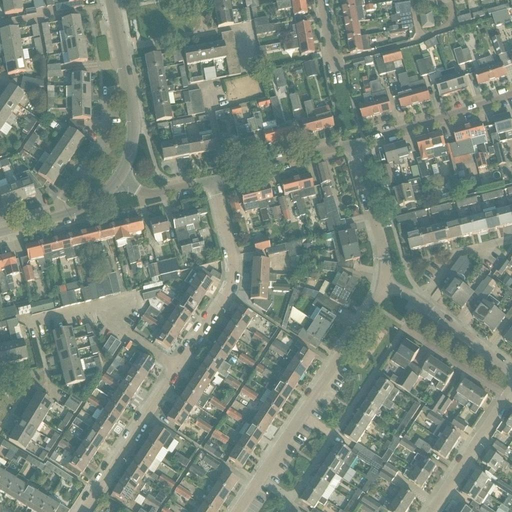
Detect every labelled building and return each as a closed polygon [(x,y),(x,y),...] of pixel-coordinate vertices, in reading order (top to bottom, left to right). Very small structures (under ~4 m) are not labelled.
[(35,0),(37,10),(44,8),(42,0),(35,0)] [(85,0),(67,0),(68,4),(69,10),(84,7),(83,1),(86,1),(85,0)] [(231,13),(230,12),(228,0),(225,0),(213,3),(216,15),(231,13)] [(257,0),(249,0),(250,4),(251,6),(251,9),(255,8),(259,8),(257,0)] [(294,17),(307,14),(304,0),(302,0),(291,2),(276,5),(277,11),(292,8),(294,17)] [(354,10),(361,8),(362,7),(365,7),(363,0),(340,0),(343,12),(354,10)] [(22,12),(20,1),(2,5),(4,16),(22,12)] [(403,15),(411,14),(409,3),(401,5),(403,15)] [(345,26),(358,23),(365,22),(362,7),(361,8),(354,10),(343,12),(345,26)] [(245,23),(250,22),(248,9),(242,11),(245,23)] [(231,18),(237,17),(236,11),(230,12),(231,13),(216,15),(218,28),(217,28),(233,26),(231,18)] [(507,11),(492,15),(495,27),(511,23),(507,11)] [(434,27),(432,14),(420,16),(422,29),(434,27)] [(412,15),(397,18),(398,25),(413,22),(412,15)] [(459,24),(468,21),(471,20),(469,15),(467,16),(457,19),(459,24)] [(61,22),(63,31),(63,33),(81,29),(79,18),(61,22)] [(273,24),(268,25),(267,18),(253,20),(255,28),(273,25),(273,24)] [(361,38),(358,23),(345,26),(348,40),(361,38)] [(49,35),(49,34),(47,24),(41,25),(43,35),(43,36),(49,35)] [(298,41),(311,39),(308,24),(302,25),(301,25),(302,25),(295,26),(298,41)] [(256,36),(274,33),(273,25),(255,28),(256,36)] [(33,38),(39,37),(37,26),(31,27),(33,38)] [(65,43),(83,40),(81,29),(63,33),(65,43)] [(0,36),(1,44),(19,41),(17,30),(0,32),(0,36)] [(469,34),(475,55),(485,53),(479,31),(469,34)] [(232,32),(221,34),(222,41),(234,38),(232,32)] [(361,38),(348,40),(350,55),(363,52),(371,51),(369,36),(361,38)] [(498,57),(505,54),(499,37),(492,40),(498,57)] [(222,44),(223,47),(235,44),(234,38),(222,41),(222,44)] [(301,56),(304,55),(314,54),(311,39),(298,41),(282,44),(283,52),(299,49),(301,56)] [(83,40),(65,43),(67,54),(85,51),(83,40)] [(3,55),(21,51),(19,41),(1,44),(3,55)] [(437,43),(429,45),(432,54),(439,52),(437,43)] [(222,44),(210,46),(212,61),(225,58),(224,53),(223,47),(222,44)] [(236,51),(235,44),(223,47),(224,53),(236,51)] [(200,63),(212,61),(210,46),(197,49),(200,63)] [(187,65),(200,63),(197,49),(184,51),(186,65),(187,65)] [(465,64),(462,53),(461,49),(453,51),(458,66),(465,64)] [(393,62),(402,60),(400,50),(382,55),(383,59),(382,59),(387,75),(387,74),(395,72),(393,62)] [(5,65),(23,62),(21,51),(3,55),(5,65)] [(63,66),(69,65),(77,63),(87,62),(85,51),(67,54),(62,55),(63,66)] [(224,53),(225,58),(225,59),(237,57),(236,51),(224,53)] [(465,64),(472,62),(468,51),(462,53),(465,64)] [(160,55),(144,58),(144,59),(145,59),(147,71),(162,69),(160,55)] [(225,59),(226,65),(238,63),(237,57),(225,59)] [(485,60),(492,82),(507,77),(504,68),(502,64),(495,66),(492,57),(485,60)] [(371,58),(364,59),(366,66),(373,64),(371,58)] [(435,73),(431,58),(423,60),(428,75),(435,73)] [(387,75),(382,59),(376,61),(380,76),(387,75)] [(355,69),(365,66),(363,60),(353,63),(355,69)] [(428,75),(423,60),(416,62),(421,77),(428,75)] [(478,87),(492,82),(485,60),(478,62),(481,71),(474,74),(475,77),(478,87)] [(7,76),(25,73),(23,62),(5,65),(7,76)] [(313,62),(303,64),(307,78),(316,76),(313,62)] [(214,68),(203,70),(204,77),(205,81),(205,82),(216,80),(216,79),(214,68)] [(149,84),(164,81),(162,69),(147,71),(149,84)] [(228,77),(240,75),(239,69),(227,71),(228,77)] [(447,71),(454,94),(469,90),(463,72),(456,74),(454,69),(447,71)] [(281,70),(272,72),(277,90),(285,88),(281,70)] [(439,98),(440,98),(440,99),(454,94),(447,71),(440,74),(442,79),(434,81),(439,98)] [(398,76),(403,95),(398,97),(400,104),(401,110),(415,106),(412,93),(409,86),(409,84),(407,76),(406,74),(398,76)] [(72,88),(89,88),(89,76),(79,77),(71,77),(72,88)] [(362,78),(363,82),(366,95),(363,96),(365,105),(359,107),(361,113),(360,113),(360,114),(361,114),(363,120),(377,116),(373,103),(371,96),(372,95),(369,87),(368,81),(367,81),(366,77),(362,78)] [(35,87),(36,81),(23,78),(21,84),(35,87)] [(164,81),(149,84),(151,97),(166,94),(173,93),(172,87),(165,88),(164,81)] [(412,93),(415,106),(430,102),(428,92),(425,81),(409,86),(412,93)] [(34,91),(35,87),(21,84),(20,90),(33,93),(34,91)] [(18,106),(24,97),(9,87),(3,96),(18,106)] [(58,94),(54,94),(54,91),(53,87),(47,87),(47,91),(47,99),(54,99),(54,98),(58,98),(58,94)] [(65,99),(90,99),(90,95),(92,95),(92,88),(89,88),(72,88),(65,88),(65,99)] [(190,104),(202,102),(200,91),(188,93),(190,103),(190,104)] [(389,103),(388,99),(386,92),(372,95),(371,96),(373,103),(377,116),(392,112),(389,103)] [(151,97),(154,110),(168,107),(166,94),(151,97)] [(289,97),(291,104),(293,112),(300,110),(295,95),(289,97)] [(0,107),(11,115),(18,106),(3,96),(0,99),(0,107)] [(291,125),(284,127),(277,98),(270,100),(277,129),(280,142),(294,138),(293,132),(294,132),(293,131),(291,125)] [(65,110),(72,110),(90,109),(90,99),(65,99),(65,110)] [(259,108),(264,107),(264,109),(269,108),(268,106),(270,105),(268,100),(257,103),(259,108)] [(191,110),(203,108),(202,102),(190,104),(191,110)] [(313,109),(311,102),(304,103),(308,120),(301,122),(304,135),(319,132),(313,112),(313,109)] [(0,120),(5,124),(11,115),(0,107),(0,120)] [(168,107),(154,110),(156,122),(156,123),(171,120),(171,119),(168,107)] [(192,116),(204,114),(203,108),(191,110),(192,116)] [(241,114),(241,113),(239,108),(231,110),(232,117),(241,114)] [(320,110),(313,112),(319,132),(333,128),(328,108),(320,110)] [(68,125),(83,130),(84,130),(83,121),(90,121),(90,109),(72,110),(72,120),(70,121),(68,125)] [(220,112),(214,114),(216,121),(227,118),(232,117),(231,110),(230,110),(229,110),(220,112)] [(280,142),(277,129),(276,129),(274,122),(262,125),(259,114),(253,115),(254,120),(257,131),(263,130),(263,132),(262,133),(265,146),(280,142)] [(498,136),(491,138),(493,145),(507,142),(505,135),(511,132),(511,126),(509,116),(494,121),(498,136)] [(32,129),(37,122),(31,119),(27,126),(32,129)] [(254,119),(246,121),(247,126),(250,134),(250,133),(257,132),(257,131),(254,120),(254,119)] [(41,135),(45,128),(40,124),(35,131),(41,135)] [(477,147),(487,144),(482,124),(467,128),(473,148),(474,155),(475,157),(479,169),(487,167),(484,155),(479,156),(477,147)] [(83,130),(68,125),(67,129),(68,130),(62,139),(77,149),(83,140),(78,137),(83,130)] [(27,136),(32,129),(27,126),(22,133),(27,136)] [(256,148),(253,139),(252,135),(251,136),(250,133),(250,134),(246,135),(244,127),(235,129),(236,129),(235,130),(238,139),(241,152),(256,148)] [(474,155),(473,148),(467,128),(453,131),(457,146),(451,148),(454,160),(474,155)] [(450,146),(445,147),(442,134),(429,138),(435,159),(441,158),(443,163),(454,161),(454,160),(451,148),(450,146)] [(38,139),(32,135),(28,142),(33,146),(38,139)] [(189,159),(188,157),(190,157),(187,141),(186,141),(185,135),(173,137),(174,144),(177,159),(183,158),(183,160),(189,159)] [(215,152),(212,137),(202,139),(199,139),(203,155),(215,152)] [(421,159),(416,160),(422,180),(429,177),(426,166),(429,165),(428,161),(435,159),(429,138),(417,141),(419,151),(421,159)] [(56,148),(71,158),(77,149),(62,139),(56,148)] [(187,141),(190,157),(203,155),(199,139),(187,141)] [(227,156),(241,152),(238,139),(233,140),(223,143),(227,156)] [(28,153),(33,146),(28,142),(23,149),(28,153)] [(163,162),(177,159),(174,144),(160,146),(163,162)] [(395,147),(400,166),(404,164),(403,160),(404,160),(410,159),(408,154),(405,144),(395,147)] [(501,146),(494,147),(496,154),(499,166),(506,164),(501,146)] [(400,166),(395,147),(383,150),(388,165),(394,163),(396,167),(400,166)] [(65,168),(71,158),(56,148),(50,157),(65,168)] [(65,168),(50,157),(44,166),(59,177),(65,168)] [(9,166),(7,160),(0,162),(0,165),(1,169),(9,166)] [(36,174),(32,176),(42,189),(47,182),(52,186),(59,177),(44,166),(38,175),(36,174)] [(322,191),(325,200),(322,200),(323,204),(326,216),(329,215),(336,213),(332,197),(331,198),(328,189),(332,188),(330,183),(331,183),(326,166),(316,169),(322,191)] [(382,168),(387,187),(395,185),(390,166),(382,168)] [(411,169),(415,181),(420,179),(417,167),(411,169)] [(18,184),(24,201),(35,198),(33,192),(42,189),(32,176),(28,179),(29,181),(18,184)] [(309,176),(295,180),(298,193),(300,200),(315,196),(311,183),(312,183),(312,182),(311,182),(309,176)] [(408,212),(416,209),(413,195),(424,192),(421,179),(403,184),(404,190),(396,192),(400,207),(403,206),(404,207),(405,206),(406,206),(408,212)] [(281,190),(282,190),(284,197),(290,195),(293,204),(295,203),(299,217),(304,215),(303,209),(300,201),(300,200),(298,193),(295,180),(280,183),(282,189),(281,189),(281,190)] [(481,188),(477,183),(472,186),(475,191),(481,188)] [(18,184),(8,188),(14,205),(24,201),(18,184)] [(269,186),(254,190),(259,210),(259,211),(267,209),(266,208),(274,206),(269,186)] [(459,187),(451,189),(453,198),(461,196),(459,187)] [(0,199),(3,209),(14,205),(8,188),(0,190),(0,199)] [(254,190),(240,194),(243,207),(245,213),(259,210),(254,190)] [(492,194),(493,200),(503,197),(502,192),(492,194)] [(493,200),(492,194),(482,197),(483,202),(493,200)] [(281,213),(288,211),(285,198),(278,200),(281,213)] [(468,206),(477,204),(476,198),(466,201),(468,206)] [(458,209),(468,206),(466,201),(456,203),(458,209)] [(232,214),(239,212),(237,204),(230,206),(232,214)] [(327,220),(326,216),(323,204),(316,206),(320,222),(327,220)] [(441,207),(442,213),(452,210),(451,204),(441,207)] [(442,213),(441,207),(431,210),(432,215),(442,213)] [(192,254),(194,254),(204,251),(201,240),(197,241),(194,231),(200,230),(197,216),(207,214),(206,209),(196,212),(182,215),(187,233),(189,243),(192,254)] [(278,209),(271,210),(274,222),(281,220),(278,209)] [(500,229),(511,225),(511,220),(509,210),(496,213),(500,229)] [(416,219),(427,217),(425,211),(415,213),(416,219)] [(329,215),(334,231),(345,228),(344,221),(340,222),(337,213),(336,213),(329,215)] [(416,219),(415,213),(396,218),(398,224),(410,221),(414,234),(407,236),(411,252),(424,248),(420,233),(416,219)] [(488,232),(500,229),(496,213),(484,216),(488,232)] [(182,256),(192,254),(189,243),(187,233),(182,215),(171,218),(174,227),(176,236),(178,246),(179,246),(182,256)] [(475,235),(488,232),(484,216),(471,219),(475,235)] [(128,235),(143,232),(140,219),(125,222),(128,235)] [(165,219),(150,223),(152,232),(153,237),(161,235),(163,242),(163,244),(170,242),(167,229),(165,219)] [(462,238),(475,235),(471,219),(458,223),(462,238)] [(125,222),(111,226),(114,239),(115,243),(117,248),(125,246),(130,266),(131,265),(133,271),(137,270),(137,268),(136,268),(135,263),(135,261),(130,244),(129,239),(128,235),(125,222)] [(450,242),(462,238),(458,223),(446,226),(450,242)] [(100,242),(114,239),(111,226),(97,229),(100,242)] [(437,245),(450,242),(446,226),(433,229),(437,245)] [(347,234),(345,228),(334,231),(333,231),(334,233),(325,236),(326,241),(332,240),(334,251),(333,251),(334,252),(355,246),(358,246),(355,237),(354,238),(352,233),(347,234)] [(86,246),(100,242),(97,229),(83,233),(86,246)] [(424,248),(437,245),(433,229),(420,233),(424,248)] [(71,249),(74,259),(78,258),(77,254),(87,252),(86,246),(83,233),(68,236),(71,249)] [(68,236),(54,240),(58,259),(66,257),(67,261),(68,260),(74,259),(71,249),(68,236)] [(255,252),(270,249),(267,238),(252,242),(255,252)] [(44,263),(45,266),(52,265),(51,261),(58,259),(54,240),(40,243),(43,256),(44,263)] [(267,251),(268,257),(287,253),(288,259),(290,259),(291,263),(298,264),(302,241),(286,245),(286,246),(267,251)] [(306,242),(302,246),(306,250),(310,246),(306,242)] [(44,263),(43,256),(40,243),(25,247),(29,263),(37,261),(38,267),(40,267),(41,274),(47,273),(45,266),(44,263)] [(135,261),(140,260),(136,243),(130,244),(135,261)] [(358,254),(360,254),(358,246),(355,246),(334,252),(337,264),(323,262),(322,267),(352,271),(353,264),(353,261),(359,259),(358,254)] [(112,269),(107,250),(101,251),(103,258),(102,258),(106,271),(112,269)] [(13,255),(0,259),(7,286),(11,285),(12,284),(13,284),(11,277),(18,275),(17,269),(15,265),(13,255)] [(461,258),(449,274),(454,278),(466,262),(461,258)] [(176,272),(179,272),(176,259),(156,264),(159,277),(168,275),(176,273),(176,272)] [(511,261),(510,264),(505,260),(496,272),(501,276),(509,266),(511,268),(511,261)] [(268,276),(268,275),(269,262),(252,261),(251,275),(268,276)] [(156,264),(147,266),(150,279),(151,279),(152,284),(141,286),(142,291),(162,287),(161,283),(161,282),(159,283),(157,278),(159,277),(156,264)] [(322,271),(335,273),(342,277),(336,289),(350,297),(355,289),(353,288),(356,283),(350,280),(351,278),(352,271),(322,267),(322,271)] [(34,280),(33,277),(32,271),(31,268),(22,270),(26,283),(34,280)] [(212,277),(202,271),(191,288),(204,297),(212,285),(208,283),(212,277)] [(115,274),(107,276),(112,296),(120,294),(115,274)] [(161,283),(170,281),(168,275),(159,277),(161,282),(161,283)] [(268,276),(251,275),(250,288),(267,289),(268,283),(275,284),(276,276),(268,275),(268,276)] [(487,277),(483,283),(483,282),(474,293),(480,297),(488,286),(492,281),(487,277)] [(508,288),(511,283),(511,280),(508,278),(503,284),(508,288)] [(453,302),(463,287),(466,283),(460,279),(457,283),(453,280),(442,294),(453,302)] [(294,280),(293,290),(301,294),(303,290),(296,287),(297,284),(298,284),(299,281),(294,280)] [(98,299),(105,298),(101,282),(94,284),(98,299)] [(350,297),(336,289),(329,285),(323,296),(319,294),(315,300),(320,303),(332,311),(336,304),(342,308),(345,303),(347,304),(350,297)] [(499,304),(489,296),(494,290),(488,286),(480,297),(486,302),(474,318),(484,325),(494,311),(499,304)] [(463,309),(468,302),(473,295),(463,287),(453,302),(463,309)] [(81,290),(82,294),(84,303),(91,302),(91,301),(89,292),(88,288),(81,290)] [(184,298),(197,307),(204,297),(191,288),(184,298)] [(267,302),(267,289),(250,288),(250,301),(253,301),(253,305),(266,313),(271,305),(267,302)] [(291,308),(301,294),(293,290),(287,306),(291,309),(291,308)] [(161,291),(160,291),(142,295),(144,302),(148,301),(155,299),(162,303),(165,298),(159,294),(161,291)] [(74,292),(67,294),(70,307),(77,305),(74,292)] [(63,308),(70,307),(67,294),(60,295),(63,308)] [(169,308),(170,305),(172,302),(165,298),(162,303),(155,299),(148,301),(150,307),(149,307),(158,313),(158,312),(163,304),(169,308)] [(176,309),(190,318),(197,307),(184,298),(180,304),(173,299),(172,302),(170,305),(176,309)] [(51,300),(42,302),(43,308),(44,312),(54,310),(53,305),(51,300)] [(309,320),(314,324),(328,333),(333,325),(331,324),(334,320),(329,317),(332,311),(320,303),(315,300),(311,306),(316,309),(309,320)] [(28,303),(16,306),(18,312),(19,316),(30,313),(28,303)] [(287,306),(281,327),(285,329),(288,318),(304,329),(302,331),(298,338),(301,340),(309,345),(313,340),(319,343),(321,339),(323,340),(328,333),(314,324),(309,320),(291,308),(291,309),(287,306)] [(141,321),(145,324),(147,325),(151,320),(148,318),(151,314),(156,318),(160,313),(158,312),(158,313),(149,307),(141,321)] [(3,319),(9,318),(7,308),(1,310),(3,319)] [(169,320),(183,329),(190,318),(176,309),(169,320)] [(253,319),(247,316),(239,310),(231,321),(245,331),(253,319)] [(505,319),(494,311),(484,325),(494,333),(499,326),(505,319)] [(17,320),(7,322),(6,322),(7,327),(8,327),(8,330),(12,344),(11,344),(16,363),(27,360),(22,342),(17,343),(14,329),(16,328),(18,325),(17,320)] [(151,320),(147,325),(154,329),(158,324),(151,320)] [(162,331),(176,340),(183,329),(169,320),(162,331)] [(231,321),(224,332),(238,341),(245,331),(231,321)] [(52,334),(55,345),(64,343),(73,340),(71,330),(52,334)] [(168,351),(176,340),(162,331),(155,342),(168,351)] [(231,352),(238,341),(224,332),(217,343),(231,352)] [(259,343),(263,338),(256,334),(253,339),(259,343)] [(107,354),(116,341),(110,337),(102,350),(107,354)] [(266,348),(269,342),(263,338),(259,343),(262,345),(256,353),(260,356),(265,347),(266,348)] [(57,355),(76,351),(73,340),(64,343),(55,345),(57,355)] [(112,357),(121,344),(116,341),(107,354),(112,357)] [(122,348),(128,352),(132,345),(127,341),(122,348)] [(275,341),(273,344),(269,350),(276,354),(280,348),(286,352),(288,349),(275,341)] [(288,354),(287,353),(285,356),(293,361),(293,362),(307,370),(314,359),(304,353),(307,349),(299,343),(297,342),(294,347),(300,351),(297,356),(290,351),(288,354)] [(217,343),(210,354),(224,363),(231,352),(217,343)] [(396,355),(391,362),(405,371),(406,372),(406,371),(411,364),(414,360),(419,352),(406,343),(398,356),(396,355)] [(16,363),(11,344),(1,347),(6,365),(16,363)] [(280,348),(276,354),(283,359),(285,355),(285,356),(287,353),(286,352),(280,348)] [(60,366),(79,362),(76,351),(57,355),(60,366)] [(154,365),(140,356),(135,353),(129,364),(133,367),(133,368),(147,377),(154,365)] [(210,354),(203,365),(217,374),(225,379),(223,382),(230,387),(233,381),(227,377),(228,375),(224,372),(221,368),(224,363),(210,354)] [(244,365),(248,359),(241,354),(239,358),(236,356),(235,357),(238,359),(237,360),(244,365)] [(248,359),(244,365),(251,369),(255,363),(251,361),(248,359)] [(423,372),(419,377),(425,380),(428,375),(434,380),(442,367),(431,359),(425,368),(423,372)] [(81,369),(79,362),(60,366),(63,376),(81,372),(81,369)] [(293,362),(286,373),(299,381),(307,370),(293,362)] [(209,385),(217,374),(203,365),(195,376),(209,385)] [(262,376),(265,371),(258,366),(255,372),(262,376)] [(445,387),(448,383),(454,374),(442,367),(434,380),(440,383),(436,389),(441,392),(445,387)] [(140,387),(147,377),(133,368),(126,378),(128,380),(140,387)] [(244,368),(241,373),(246,377),(249,371),(244,368)] [(268,381),(272,375),(265,371),(262,376),(268,381)] [(402,389),(412,375),(406,371),(406,372),(405,371),(396,385),(402,389)] [(65,387),(84,383),(81,372),(63,376),(65,387)] [(286,373),(279,383),(279,384),(292,392),(299,381),(286,373)] [(408,394),(418,379),(412,375),(402,389),(408,394)] [(107,386),(111,380),(104,376),(101,381),(107,386)] [(195,376),(188,386),(202,396),(203,395),(209,385),(195,376)] [(128,380),(126,378),(123,383),(120,381),(117,384),(118,385),(116,387),(119,389),(132,399),(140,387),(128,380)] [(111,380),(107,386),(114,390),(116,387),(118,385),(117,384),(111,380)] [(267,391),(272,394),(285,403),(292,392),(279,384),(279,383),(274,380),(267,391)] [(393,388),(381,380),(373,392),(391,404),(399,392),(393,388)] [(233,381),(230,387),(237,391),(241,386),(233,381)] [(462,398),(468,402),(476,389),(465,382),(460,390),(453,400),(458,404),(462,398)] [(188,386),(181,398),(195,407),(195,406),(201,410),(209,399),(203,395),(202,396),(188,386)] [(248,398),(251,392),(245,388),(241,393),(248,398)] [(125,409),(132,399),(119,389),(111,400),(125,409)] [(474,406),(470,411),(475,415),(479,409),(488,397),(476,389),(468,402),(474,406)] [(254,402),(258,397),(251,392),(248,398),(254,402)] [(394,405),(391,404),(373,392),(366,403),(374,408),(378,411),(379,411),(382,406),(390,412),(394,405)] [(278,414),(285,403),(272,394),(264,406),(278,414)] [(48,414),(53,405),(37,395),(31,404),(48,414)] [(67,401),(78,408),(82,402),(71,395),(67,401)] [(430,411),(435,415),(445,399),(440,396),(430,411)] [(93,407),(97,402),(90,397),(86,403),(93,407)] [(181,398),(174,408),(188,418),(195,407),(181,398)] [(216,409),(220,403),(213,399),(209,404),(216,409)] [(443,420),(441,418),(451,403),(445,399),(435,415),(443,420)] [(118,420),(125,409),(111,400),(104,411),(118,420)] [(78,408),(67,401),(64,406),(75,413),(78,408)] [(100,412),(104,406),(97,402),(93,407),(100,412)] [(220,403),(216,409),(223,413),(226,407),(220,403)] [(366,403),(359,414),(361,415),(371,422),(375,416),(379,418),(382,413),(379,411),(378,411),(374,408),(366,403)] [(412,418),(420,406),(415,403),(407,415),(412,418)] [(42,423),(48,414),(31,404),(26,413),(42,423)] [(271,425),(278,414),(264,406),(257,416),(271,425)] [(452,432),(449,431),(452,426),(451,425),(443,420),(435,415),(430,411),(424,407),(421,411),(428,416),(426,419),(438,427),(436,430),(433,436),(440,441),(453,449),(460,438),(452,432)] [(166,419),(175,425),(181,429),(188,418),(174,408),(166,419)] [(233,420),(237,414),(230,410),(226,415),(233,420)] [(111,431),(118,420),(104,411),(97,422),(111,431)] [(36,433),(42,423),(26,413),(19,423),(36,433)] [(62,422),(67,425),(72,416),(68,413),(62,422)] [(237,414),(233,420),(240,424),(243,418),(237,414)] [(364,433),(371,422),(361,415),(359,414),(352,425),(364,433)] [(405,429),(412,418),(407,415),(400,426),(405,429)] [(257,416),(250,427),(263,436),(271,425),(257,416)] [(511,418),(503,433),(508,436),(511,430),(511,429),(511,418)] [(79,429),(82,423),(76,419),(72,425),(79,429)] [(451,425),(452,426),(463,433),(468,426),(455,419),(451,425)] [(201,430),(205,424),(198,420),(195,426),(201,430)] [(67,425),(62,422),(57,430),(62,433),(67,425)] [(104,442),(111,431),(97,422),(90,433),(104,442)] [(30,442),(36,433),(19,423),(14,432),(30,442)] [(86,434),(89,428),(82,423),(79,429),(86,434)] [(208,435),(212,429),(205,424),(201,430),(208,435)] [(356,445),(364,433),(352,425),(344,437),(356,445)] [(399,438),(405,429),(400,426),(393,437),(401,442),(402,440),(399,438)] [(250,427),(243,438),(256,447),(263,436),(250,427)] [(148,440),(162,449),(166,452),(173,441),(170,438),(156,429),(148,440)] [(25,451),(30,442),(14,432),(8,441),(25,451)] [(218,442),(222,436),(215,432),(211,437),(218,442)] [(54,444),(59,436),(55,433),(50,441),(54,444)] [(96,453),(104,442),(90,433),(83,444),(96,453)] [(69,434),(64,438),(68,443),(73,439),(69,434)] [(222,436),(218,442),(225,446),(229,440),(222,436)] [(400,443),(401,442),(393,437),(392,443),(388,449),(389,450),(393,453),(399,444),(400,443)] [(236,449),(249,458),(256,447),(243,438),(236,449)] [(412,453),(416,448),(404,440),(403,439),(402,440),(401,442),(400,443),(399,444),(412,453)] [(414,446),(419,450),(428,455),(431,450),(446,460),(453,449),(440,441),(437,446),(431,443),(429,446),(419,439),(414,446)] [(155,460),(162,449),(148,440),(141,451),(155,460)] [(50,451),(54,444),(50,441),(45,448),(50,451)] [(65,451),(69,446),(62,441),(58,447),(65,451)] [(492,449),(504,456),(506,453),(508,449),(496,442),(492,449)] [(217,450),(207,443),(202,449),(213,456),(217,450)] [(6,444),(3,449),(9,452),(5,458),(10,462),(15,455),(18,450),(6,444)] [(89,464),(96,453),(83,444),(76,454),(76,455),(89,464)] [(339,445),(331,457),(350,469),(357,458),(357,457),(354,456),(351,453),(347,451),(339,445)] [(73,453),(75,450),(69,446),(65,451),(70,455),(69,456),(73,459),(68,466),(66,464),(63,469),(78,478),(81,474),(82,475),(89,464),(76,455),(76,454),(73,453)] [(393,453),(389,450),(382,460),(360,446),(357,451),(360,453),(383,469),(385,467),(387,464),(394,453),(393,453)] [(249,458),(236,449),(229,460),(242,469),(249,458)] [(18,450),(15,455),(20,459),(21,459),(24,454),(23,454),(18,450)] [(43,462),(47,454),(43,451),(38,459),(43,462)] [(148,471),(155,460),(141,451),(134,462),(148,471)] [(357,458),(380,474),(382,470),(383,469),(360,453),(357,457),(357,458)] [(485,472),(489,474),(491,470),(495,473),(500,466),(506,470),(509,465),(498,458),(490,453),(482,464),(488,468),(485,472)] [(176,454),(172,459),(173,460),(179,464),(183,459),(189,463),(176,454)] [(429,479),(436,467),(418,455),(411,466),(416,470),(429,479)] [(216,472),(220,466),(206,456),(202,462),(216,472)] [(324,467),(337,476),(340,470),(346,474),(350,469),(331,457),(324,467)] [(183,459),(179,464),(186,468),(189,463),(183,459)] [(34,461),(31,466),(37,469),(38,467),(40,464),(34,461)] [(48,475),(53,467),(47,462),(44,467),(40,464),(38,467),(37,469),(48,475)] [(141,482),(148,471),(134,462),(126,473),(141,482)] [(393,478),(398,471),(387,464),(385,467),(383,469),(382,470),(393,478)] [(196,475),(199,470),(193,466),(189,471),(196,475)] [(177,474),(180,477),(184,470),(179,467),(175,473),(177,474)] [(329,487),(337,476),(324,467),(316,479),(329,487)] [(58,470),(55,474),(61,478),(64,474),(58,470)] [(203,480),(206,475),(199,470),(196,475),(203,480)] [(389,484),(393,478),(382,470),(380,474),(378,476),(389,484)] [(422,490),(429,479),(416,470),(413,476),(407,472),(403,478),(422,490)] [(4,472),(0,479),(0,492),(5,496),(16,479),(5,472),(4,472)] [(477,472),(469,483),(487,495),(492,488),(495,484),(485,478),(477,472)] [(141,482),(126,473),(119,483),(138,495),(145,500),(143,503),(151,508),(154,502),(147,497),(147,498),(140,493),(145,485),(141,482)] [(72,486),(75,481),(64,474),(61,478),(72,486)] [(217,485),(230,494),(237,483),(224,474),(217,485)] [(157,482),(171,490),(175,484),(171,482),(161,475),(157,482)] [(16,479),(5,496),(16,503),(27,485),(16,479)] [(322,498),(329,487),(316,479),(309,490),(322,498)] [(366,495),(373,485),(368,481),(361,492),(363,493),(366,495)] [(511,489),(499,481),(496,486),(510,495),(511,497),(511,489)] [(134,501),(138,495),(119,483),(112,495),(126,504),(129,499),(134,501)] [(462,495),(470,500),(480,506),(483,501),(487,495),(469,483),(462,495)] [(27,485),(16,503),(27,509),(38,492),(27,485)] [(223,505),(230,494),(217,485),(210,496),(223,505)] [(182,497),(186,491),(179,487),(175,493),(182,497)] [(415,499),(407,493),(397,487),(393,492),(399,497),(396,502),(408,510),(415,499)] [(322,498),(309,490),(301,502),(313,509),(314,510),(318,503),(324,507),(327,502),(322,498)] [(363,493),(361,492),(358,490),(351,501),(356,504),(363,493)] [(188,501),(192,495),(186,491),(182,497),(188,501)] [(38,492),(27,509),(31,511),(40,511),(49,499),(38,492)] [(511,497),(510,495),(503,506),(510,510),(511,506),(511,497)] [(202,507),(209,511),(217,511),(223,505),(210,496),(202,507)] [(361,502),(376,511),(378,511),(381,508),(364,497),(361,502)] [(49,499),(40,511),(68,511),(69,511),(49,499)] [(350,511),(356,504),(351,501),(343,511),(350,511)] [(157,511),(161,506),(154,502),(151,508),(157,511)] [(376,511),(361,502),(357,508),(363,511),(376,511)] [(386,511),(406,511),(408,510),(396,502),(392,508),(386,504),(383,509),(386,511)]
